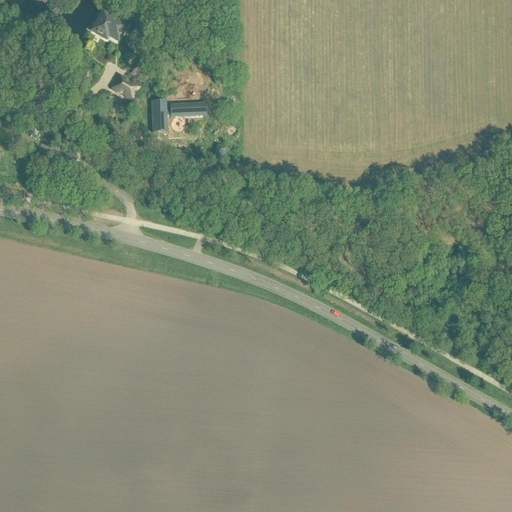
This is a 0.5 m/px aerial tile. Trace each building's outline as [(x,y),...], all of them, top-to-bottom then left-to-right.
[(119,44),(129,27),(102,11),(89,33),(107,43),(110,39),(119,44)] [(136,100),(142,90),(126,81),(127,79),(122,76),(113,91),(126,99),(128,95),(136,100)] [(157,103),(157,137),(171,137),(171,119),(171,117),(175,117),(175,120),(208,120),(208,107),(175,108),(175,109),(171,109),(171,107),(171,103),(157,103)] [(217,147),(215,156),(218,157),(217,160),(222,161),(224,156),(226,150),(217,147)] [(184,166),(186,153),(170,150),(168,164),(184,166)]
